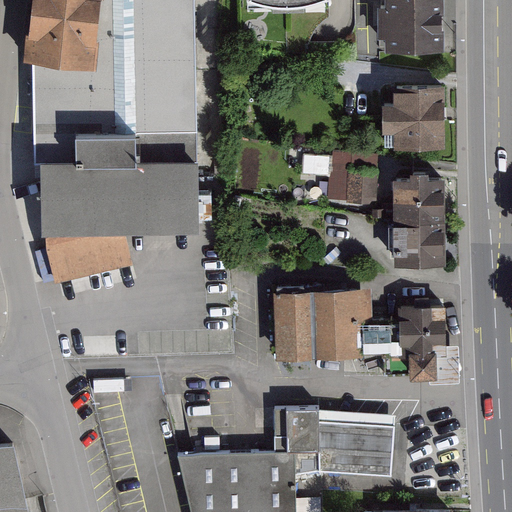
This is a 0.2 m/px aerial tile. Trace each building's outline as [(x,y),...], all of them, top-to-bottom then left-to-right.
[(33,0),(26,45),(31,232),(201,226),(199,0),(33,0)] [(446,0),(389,0),(390,44),(446,44),(446,0)] [(444,89),(395,89),(395,144),(444,144),(444,89)] [(331,199),(358,199),(357,151),(330,152),(331,199)] [(330,173),(332,155),(308,152),(306,170),(330,173)] [(446,181),(398,181),(397,263),(445,264),(446,181)] [(373,289),(275,289),(275,362),(443,361),(443,312),(373,312),(373,289)] [(275,447),(179,449),(194,511),(297,511),(297,476),(319,470),(393,474),(396,413),(318,404),(274,405),(275,447)] [(0,450),(0,511),(18,511),(4,450),(0,450)]
